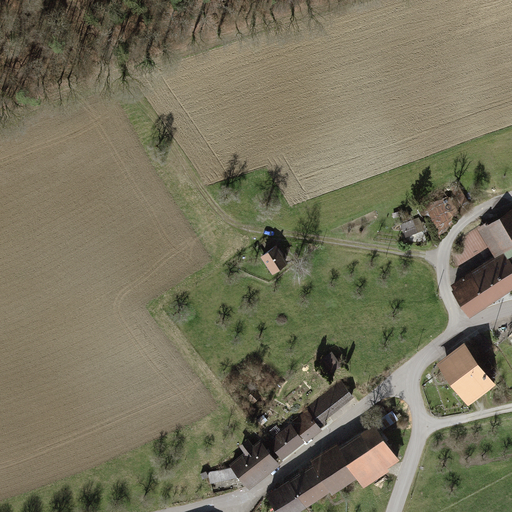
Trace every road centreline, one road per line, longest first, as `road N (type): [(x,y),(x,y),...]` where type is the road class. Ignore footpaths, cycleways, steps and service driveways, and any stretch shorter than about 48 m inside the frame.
road 1 (track): [(440,256),(251,231),(212,205),(113,60),(71,29),(61,0)]
road 2 (residential): [(410,372),(243,502)]
road 3 (track): [(511,197),(455,228),(440,256),(443,286),(463,324)]
road 4 (residential): [(394,511),(426,426),(410,372)]
